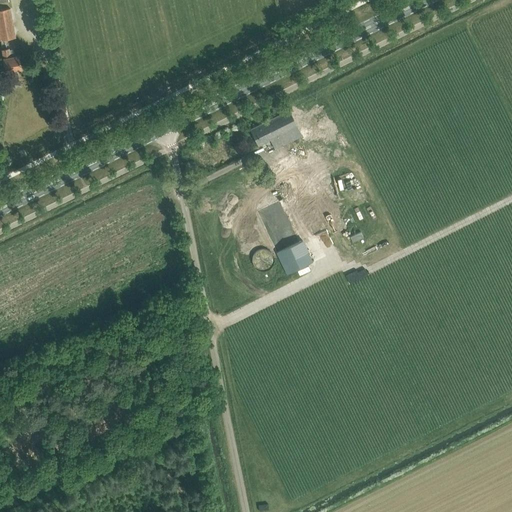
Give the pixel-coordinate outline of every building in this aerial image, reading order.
[(0,10),(0,40),(14,38),(9,9),(0,10)] [(2,59),(3,62),(5,72),(21,69),(18,56),(9,57),(8,49),(1,51),(3,59),(2,59)] [(303,118),(315,141),(335,130),(323,107),(303,118)] [(302,135),(294,118),(289,110),(250,129),(258,145),(270,139),(275,149),(302,135)] [(277,164),(281,173),(311,236),(327,229),(292,156),(277,164)] [(302,172),(309,187),(326,179),(319,163),(302,172)] [(351,174),(330,183),(339,206),(361,197),(351,174)] [(282,199),(266,207),(257,211),(287,274),(313,262),(282,199)] [(320,244),(326,254),(339,247),(334,237),(320,244)]
